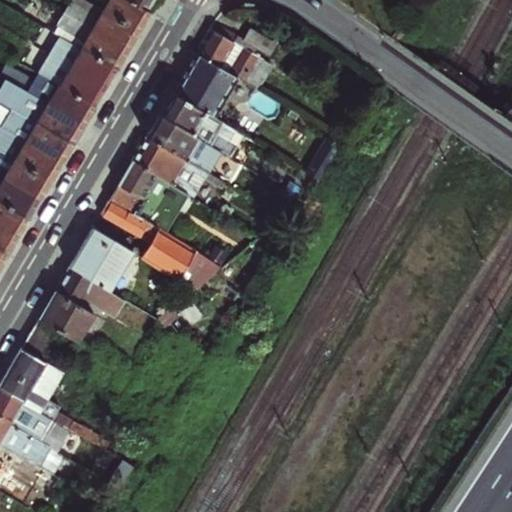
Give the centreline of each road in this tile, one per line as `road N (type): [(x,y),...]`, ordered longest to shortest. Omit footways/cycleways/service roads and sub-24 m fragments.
road 1 (residential): [(0,327),(187,0)]
road 2 (tertiary): [(511,145),(305,0)]
